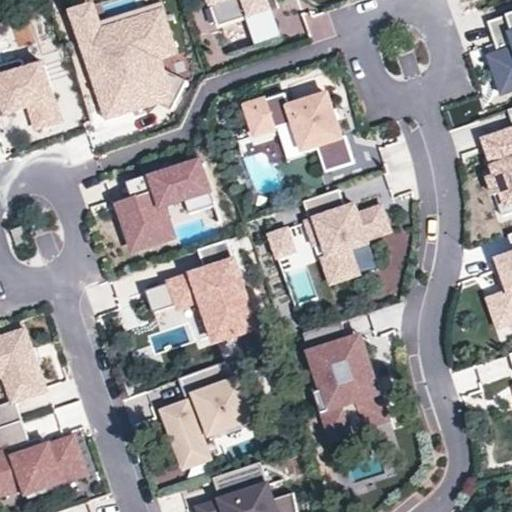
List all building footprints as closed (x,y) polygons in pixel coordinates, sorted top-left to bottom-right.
[(177,54),(159,0),(111,0),(73,13),(94,74),(93,75),(108,120),(157,104),(171,111),(186,81),(163,70),(160,60),(177,54)] [(208,0),(218,29),(252,18),(268,13),(273,11),(269,0),(208,0)] [(268,13),(252,18),(261,45),(277,40),(268,13)] [(308,19),(312,40),(330,37),(327,16),(308,19)] [(508,101),(511,99),(511,25),(493,32),(504,66),(508,77),(501,79),(508,101)] [(45,65),(26,71),(23,61),(0,68),(0,87),(6,107),(8,115),(31,108),(37,130),(63,122),(45,65)] [(508,77),(504,66),(497,68),(501,79),(508,77)] [(323,174),(352,164),(342,137),(341,138),(325,94),(286,108),(283,98),(265,104),(264,101),(241,109),(253,141),(275,133),(274,131),(289,126),(299,155),(315,150),(323,174)] [(489,183),(503,222),(511,219),(511,115),(509,116),(511,126),(511,136),(484,146),(491,165),(496,180),(489,183)] [(188,214),(213,206),(199,163),(170,173),(172,179),(160,183),(158,176),(153,178),(151,175),(139,179),(144,193),(131,197),(116,202),(132,249),(172,236),(162,206),(183,199),(188,214)] [(496,180),(491,165),(484,167),(489,183),(496,180)] [(170,173),(158,176),(160,183),(172,179),(170,173)] [(126,183),(131,197),(144,193),(139,179),(126,183)] [(349,217),(340,189),(305,201),(311,221),(307,222),(315,245),(324,242),(329,257),(322,259),(331,285),(359,275),(351,251),(369,244),(368,240),(392,233),(383,206),(349,217)] [(22,224),(11,228),(18,249),(29,246),(22,224)] [(295,251),(288,228),(270,235),(277,257),(295,251)] [(511,239),(511,240),(511,241),(511,261),(496,267),(501,282),(506,280),(511,297),(507,299),(491,305),(501,332),(511,328),(511,239)] [(225,345),(269,332),(248,264),(155,293),(164,320),(212,305),(225,345)] [(501,282),(507,299),(511,297),(506,280),(501,282)] [(341,322),(303,334),(309,350),(306,351),(319,392),(316,393),(322,410),(321,412),(330,440),(353,432),(349,420),(361,416),(365,428),(390,420),(381,393),(378,394),(374,383),(378,382),(363,333),(346,338),(341,322)] [(0,429),(23,421),(17,402),(48,392),(27,330),(0,339),(0,372),(4,371),(15,403),(0,408),(0,429)] [(234,381),(227,362),(180,379),(188,399),(170,405),(175,419),(168,422),(179,451),(204,442),(194,417),(203,414),(211,434),(257,417),(242,378),(234,381)] [(175,419),(170,405),(163,408),(168,422),(175,419)] [(29,494),(89,474),(77,437),(47,447),(44,439),(32,443),(25,421),(23,421),(0,429),(0,452),(0,454),(0,453),(0,497),(27,488),(29,494)] [(204,442),(179,451),(185,466),(209,457),(204,442)] [(261,463),(213,479),(220,498),(195,506),(197,511),(279,511),(276,500),(269,482),(267,483),(261,463)] [(299,511),(297,495),(276,500),(279,511),(299,511)]
